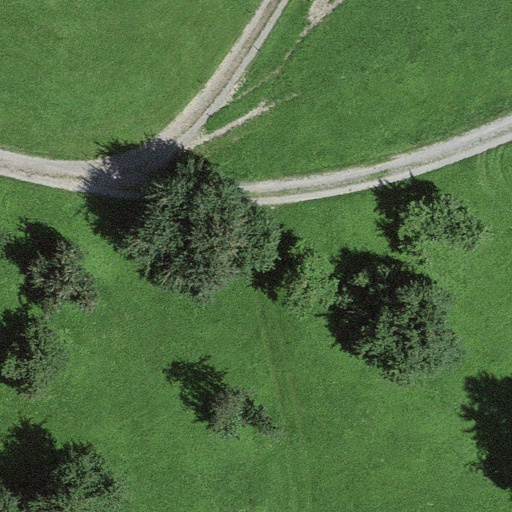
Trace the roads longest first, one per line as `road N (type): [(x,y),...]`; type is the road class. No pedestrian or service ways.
road 1 (track): [(0,159),(118,183),(321,188),(511,119)]
road 2 (track): [(280,0),(192,131),(118,183)]
